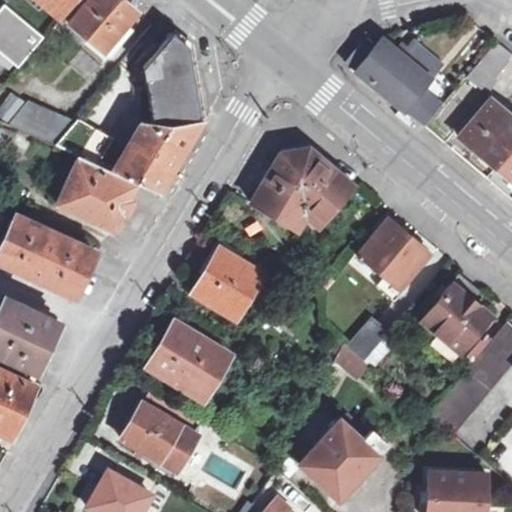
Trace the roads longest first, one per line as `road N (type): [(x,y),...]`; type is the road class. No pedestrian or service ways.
road 1 (residential): [(285,53),(10,511)]
road 2 (tertiary): [(285,53),(511,243)]
road 3 (residential): [(413,0),(332,15),(285,53)]
